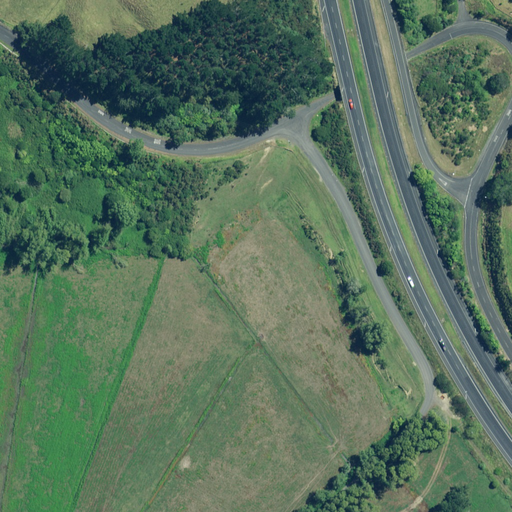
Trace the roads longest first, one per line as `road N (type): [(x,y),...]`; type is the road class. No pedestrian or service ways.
road 1 (motorway): [(511,454),(464,384),(395,235),(331,0)]
road 2 (unclassified): [(317,511),(425,402),(427,379),(335,188),(292,119)]
road 3 (motorway): [(361,0),(404,188),(430,256),(511,406)]
road 4 (unclassified): [(0,32),(77,99),(157,144),(226,145),(292,119)]
road 5 (unclassified): [(292,119),(450,33),(480,27),(511,42)]
road 6 (motorway): [(385,0),(426,161),(474,197)]
road 7 (unclassified): [(474,197),(473,268),(511,352)]
